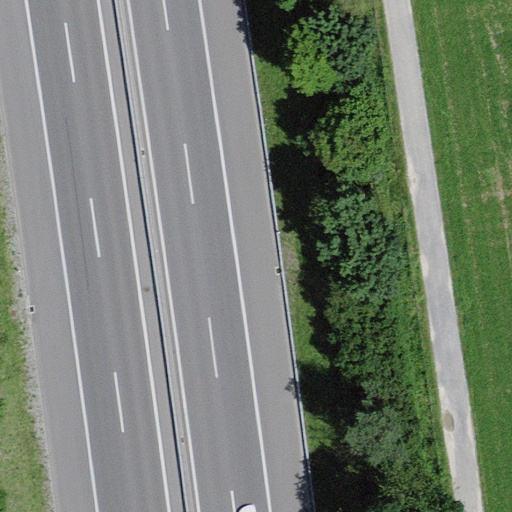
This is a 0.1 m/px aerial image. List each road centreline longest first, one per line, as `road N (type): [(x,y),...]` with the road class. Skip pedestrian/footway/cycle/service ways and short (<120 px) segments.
road 1 (track): [(395,0),(467,511)]
road 2 (motorway): [(61,0),(133,511)]
road 3 (motorway): [(234,511),(163,0)]
